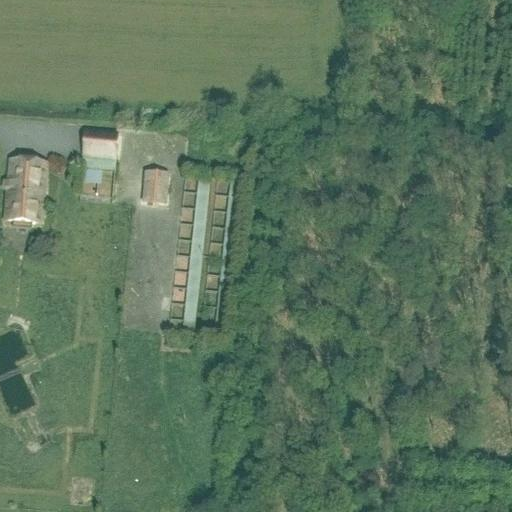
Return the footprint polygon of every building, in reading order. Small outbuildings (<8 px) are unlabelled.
[(82,161),(116,164),(118,137),(84,134),(82,161)] [(41,229),(47,167),(10,164),(5,225),(41,229)] [(141,207),(166,209),(169,177),(143,175),(141,207)] [(211,184),(199,182),(182,339),(194,340),(211,184)] [(230,187),(213,343),(225,345),(243,188),(230,187)] [(38,368),(27,375),(33,385),(44,379),(38,368)]
